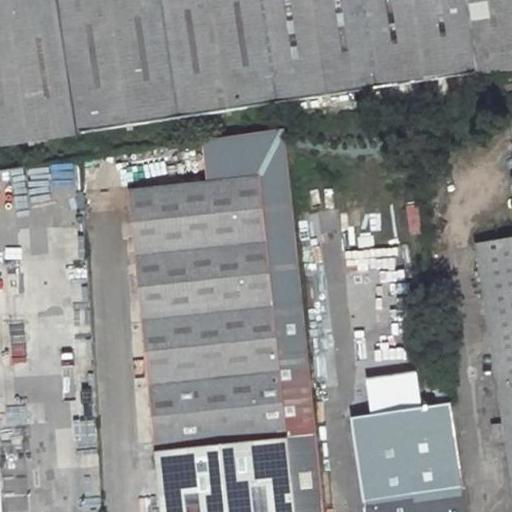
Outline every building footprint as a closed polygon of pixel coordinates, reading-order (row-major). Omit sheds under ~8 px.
[(511,0),(0,0),(0,146),(511,69),(511,0)] [(285,129),(204,141),(208,182),(260,177),(280,372),(310,368),(285,129)] [(25,168),(0,172),(0,200),(28,198),(25,168)] [(208,182),(128,190),(156,450),(162,511),(325,511),(310,368),(280,372),(260,177),(208,182)] [(0,511),(2,511),(0,476),(0,423),(96,418),(86,236),(73,224),(0,229),(0,511)] [(511,511),(511,239),(478,245),(504,424),(497,426),(500,443),(506,442),(511,479),(511,511)] [(451,404),(445,364),(356,377),(362,417),(451,404)] [(467,511),(451,404),(362,417),(352,418),(366,511),(467,511)]
